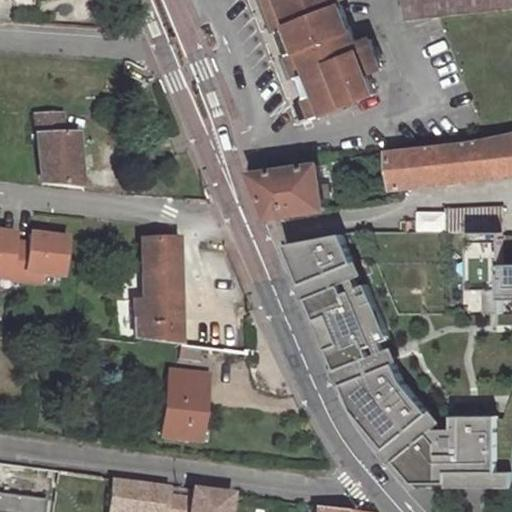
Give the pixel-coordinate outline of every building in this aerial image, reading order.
[(0,0),(0,23),(36,26),(34,0),(0,0)] [(357,45),(340,0),(263,0),(310,120),(376,94),(369,74),(382,66),(372,40),(357,45)] [(511,0),(406,0),(408,19),(511,9),(511,0)] [(59,115),(33,114),(36,136),(60,136),(59,115)] [(511,134),(500,136),(505,179),(511,177),(511,134)] [(36,136),(39,184),(78,187),(79,186),(80,186),(75,135),(60,136),(36,136)] [(505,179),(500,136),(464,144),(388,151),(393,191),(505,179)] [(271,219),(327,210),(320,164),(253,175),(271,219)] [(489,232),(489,203),(447,203),(447,232),(471,232),(489,232)] [(504,232),(504,203),(489,203),(489,232),(504,232)] [(489,232),(471,232),(471,289),(489,290),(504,290),(504,299),(511,299),(511,262),(504,262),(504,232),(489,232)] [(0,278),(8,280),(13,243),(13,235),(0,233),(0,278)] [(344,233),(287,244),(303,284),(356,263),(344,233)] [(13,243),(8,280),(39,283),(40,274),(61,276),(66,239),(28,235),(27,244),(13,243)] [(131,301),(132,339),(177,343),(175,241),(139,243),(141,301),(131,301)] [(356,263),(303,284),(299,286),(304,299),(309,298),(342,284),(366,275),(360,261),(356,263)] [(342,284),(309,298),(338,370),(372,356),(368,348),(376,345),(354,290),(346,293),(342,284)] [(504,299),(504,290),(489,290),(489,314),(496,313),(504,313),(504,299)] [(70,331),(90,333),(93,315),(72,312),(70,331)] [(372,356),(338,370),(334,372),(340,385),(344,384),(396,363),(401,361),(397,353),(395,347),(372,356)] [(396,363),(344,384),(354,410),(387,449),(431,413),(404,380),(396,363)] [(168,372),(160,435),(197,440),(205,376),(168,372)] [(434,428),(397,461),(415,483),(449,483),(449,472),(511,471),(511,402),(506,418),(498,418),(498,416),(455,416),(455,428),(434,428)] [(431,413),(387,449),(383,453),(393,464),(397,461),(434,428),(443,420),(439,416),(435,410),(431,413)] [(112,480),(106,511),(226,511),(229,496),(190,490),(188,500),(163,497),(164,487),(112,480)] [(0,511),(41,511),(43,500),(0,493),(0,511)]
